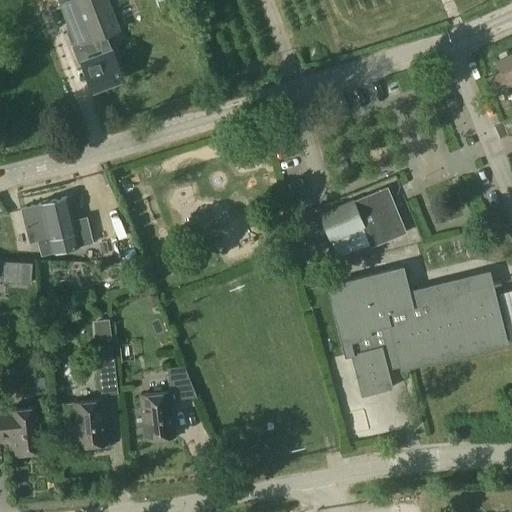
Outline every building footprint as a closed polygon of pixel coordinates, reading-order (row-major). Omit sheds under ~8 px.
[(68,0),(60,3),(76,47),(94,40),(100,55),(82,62),(93,90),(123,79),(106,35),(119,30),(107,0),(68,0)] [(487,79),(494,93),(511,84),(511,52),(496,60),(502,71),(487,79)] [(371,247),(406,233),(387,188),(353,202),(352,200),(319,213),(331,242),(363,228),(371,247)] [(76,232),(68,197),(52,201),(48,199),(43,200),(41,204),(20,209),(29,244),(51,239),(54,251),(78,245),(75,233),(76,232)] [(329,285),(346,354),(351,354),(361,395),(392,388),(387,369),(399,366),(400,369),(504,343),(490,287),(473,292),(471,283),(410,299),(402,268),(329,285)] [(41,312),(22,314),(24,343),(43,341),(41,312)] [(113,345),(112,345),(97,346),(101,394),(117,393),(113,345)] [(184,367),(167,369),(170,392),(140,395),(145,439),(160,438),(160,441),(173,440),(173,436),(175,436),(171,400),(197,398),(184,367)] [(66,428),(76,426),(78,447),(92,445),(93,449),(106,447),(106,444),(108,444),(103,400),(63,404),(62,404),(65,428),(66,428)] [(0,413),(0,439),(12,438),(14,454),(16,454),(16,458),(30,456),(29,452),(44,451),(39,407),(9,411),(9,413),(0,413)]
